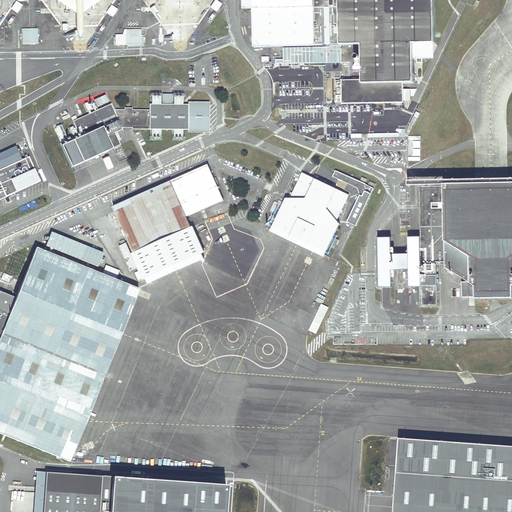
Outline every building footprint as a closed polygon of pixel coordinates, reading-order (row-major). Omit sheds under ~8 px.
[(253,0),(254,47),(272,47),(272,64),(315,64),(314,59),(312,0),(253,0)] [(312,0),(314,59),(325,58),(325,64),(342,63),(342,95),(336,95),(336,103),(342,103),(342,105),(403,103),(403,83),(414,83),(414,82),(413,44),(435,43),(433,0),(312,0)] [(38,43),(38,28),(22,29),(22,44),(38,43)] [(152,93),(152,103),(161,104),(161,93),(152,93)] [(174,93),(161,93),(161,104),(173,104),(174,93)] [(183,94),(174,93),(173,104),(183,104),(183,94)] [(188,101),(188,104),(188,129),(188,132),(209,132),(209,102),(188,101)] [(112,103),(73,120),(79,135),(102,125),(118,118),(114,109),(112,103)] [(149,103),(149,110),(149,129),(152,129),(161,129),(173,129),(183,129),(188,129),(188,104),(183,104),(173,104),(161,104),(152,103),(149,103)] [(124,109),(114,109),(118,118),(122,127),(132,127),(132,129),(149,129),(149,110),(132,109),(132,107),(124,107),(124,109)] [(122,127),(118,118),(102,125),(112,148),(121,144),(116,132),(123,129),(122,127)] [(79,135),(72,138),(82,161),(112,148),(102,125),(79,135)] [(161,129),(152,129),(151,140),(161,140),(161,129)] [(183,129),(173,129),(173,140),(183,140),(183,129)] [(208,164),(113,206),(134,253),(132,254),(143,278),(204,251),(193,227),(191,228),(185,214),(223,198),(208,164)] [(340,179),(342,173),(337,171),(334,177),(340,179)] [(336,221),(348,195),(302,173),(299,179),(297,178),(296,181),(298,182),(290,199),(286,199),(272,227),(274,228),(326,252),(339,224),(336,221)] [(511,179),(507,179),(507,180),(476,181),(476,182),(445,183),(445,184),(443,184),(443,186),(419,186),(420,237),(408,237),(408,254),(391,254),(391,237),(378,238),(379,288),(392,287),(392,271),(397,271),(397,272),(404,271),(404,270),(409,270),(409,287),(421,287),(422,306),(437,305),(437,264),(445,264),(445,267),(467,282),(462,282),(462,297),(475,297),(475,299),(511,297),(511,179)] [(355,226),(368,200),(359,196),(346,222),(355,226)] [(103,252),(49,231),(43,246),(97,267),(103,252)] [(13,244),(1,272),(19,278),(30,251),(13,244)] [(11,297),(0,323),(0,334),(99,375),(135,289),(32,247),(30,251),(19,278),(11,297)] [(0,292),(0,323),(11,297),(0,292)] [(99,375),(0,334),(0,435),(64,461),(65,458),(99,375)] [(43,511),(46,471),(36,470),(33,511),(43,511)] [(97,511),(100,475),(46,471),(43,511),(97,511)] [(511,511),(511,481),(398,473),(394,511),(511,511)] [(223,511),(226,484),(109,474),(109,475),(106,511),(223,511)] [(106,511),(109,475),(100,475),(97,511),(106,511)]
